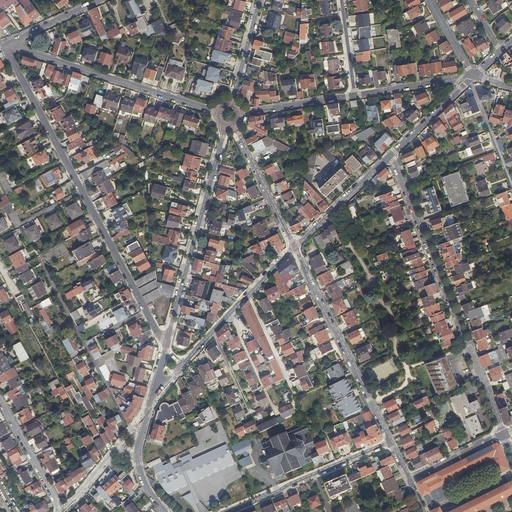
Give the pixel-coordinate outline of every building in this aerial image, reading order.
[(0,0),(0,6),(1,7),(4,11),(8,7),(12,12),(17,8),(24,23),(33,19),(25,9),(20,3),(17,0),(0,0)] [(25,9),(32,4),(28,0),(23,0),(20,3),(25,9)] [(53,0),(54,0),(60,8),(69,1),(68,0),(53,0)] [(136,22),(140,31),(142,36),(157,35),(169,34),(167,29),(165,30),(160,20),(148,26),(135,0),(132,0),(127,3),(126,3),(136,22)] [(229,0),(228,7),(243,11),(246,1),(244,1),(240,0),(229,0)] [(332,16),(330,0),(325,0),(320,1),(322,8),(323,7),(324,17),(332,16)] [(366,0),(353,0),(356,12),(368,10),(366,0)] [(418,0),(407,0),(404,2),(408,10),(420,3),(418,0)] [(435,0),(437,3),(438,3),(440,6),(441,5),(445,11),(458,4),(456,0),(455,0),(452,2),(451,0),(435,0)] [(491,0),(487,3),(489,7),(490,6),(491,8),(490,8),(493,14),(502,8),(500,5),(503,3),(501,0),(491,0)] [(273,9),(284,12),(285,10),(281,9),(283,5),(276,2),(273,9)] [(305,3),(302,3),(302,9),(301,17),(301,18),(301,21),(301,24),(305,23),(305,21),(308,20),(308,15),(312,15),(311,9),(306,9),(306,8),(306,7),(306,6),(305,3)] [(32,4),(25,9),(33,19),(35,17),(36,17),(40,14),(32,4)] [(301,17),(302,9),(289,6),(286,5),(285,7),(289,8),(288,10),(293,12),(294,10),(298,12),(297,16),(301,17)] [(423,13),(418,5),(408,11),(412,19),(423,13)] [(467,13),(463,6),(450,13),(454,21),(467,13)] [(0,9),(0,26),(2,29),(12,21),(4,11),(1,7),(0,7),(0,8),(1,9),(0,9)] [(122,37),(118,30),(110,13),(107,15),(113,28),(113,29),(104,33),(97,19),(99,18),(101,17),(96,7),(88,11),(97,28),(101,37),(102,39),(122,37)] [(225,13),(229,15),(232,15),(230,25),(239,28),(243,13),(226,8),(225,13)] [(268,26),(279,29),(282,17),(271,14),(270,18),(270,19),(268,26)] [(360,38),(372,37),(372,14),(358,14),(359,32),(354,32),(354,35),(360,34),(360,38)] [(113,29),(113,28),(105,32),(99,18),(97,19),(104,33),(113,29)] [(470,34),(475,31),(472,27),(474,26),(470,18),(457,26),(461,33),(463,32),(466,36),(470,34)] [(85,24),(80,26),(83,33),(92,28),(88,19),(84,21),(85,24)] [(430,29),(424,19),(414,25),(420,35),(430,29)] [(496,25),(503,33),(509,28),(511,26),(504,19),(496,25)] [(132,35),(140,31),(136,22),(132,24),(131,23),(130,22),(127,24),(127,25),(132,35)] [(167,29),(169,34),(175,34),(182,33),(178,23),(166,28),(167,29)] [(320,25),(322,38),(332,37),(331,29),(332,28),(331,23),(320,25)] [(223,25),(222,28),(222,29),(223,29),(221,37),(230,40),(231,34),(232,31),(233,32),(234,32),(235,28),(223,25)] [(122,37),(127,37),(123,28),(118,30),(122,37)] [(384,34),(386,43),(395,42),(395,43),(396,42),(397,48),(401,47),(400,41),(400,37),(399,34),(399,30),(392,31),(392,33),(384,34)] [(440,38),(436,30),(425,36),(430,44),(440,38)] [(46,31),(33,37),(34,41),(41,37),(41,38),(47,35),(46,31)] [(49,52),(58,54),(60,48),(62,42),(61,41),(56,31),(53,32),(56,39),(55,40),(56,42),(55,46),(53,45),(53,47),(50,47),(49,52)] [(80,41),(82,40),(79,35),(77,31),(68,35),(73,44),(75,43),(78,42),(78,41),(80,41)] [(182,33),(175,34),(173,42),(175,43),(179,44),(180,40),(184,37),(182,33)] [(299,46),(300,43),(300,35),(295,33),(295,37),(285,34),(283,40),(289,42),(290,40),(293,41),(294,41),(291,51),(299,53),(299,46)] [(219,37),(216,49),(229,52),(230,48),(229,48),(231,40),(230,40),(221,37),(219,37)] [(474,42),(480,52),(485,49),(484,48),(488,46),(483,37),(474,42)] [(464,38),(459,41),(461,45),(463,43),(471,57),(475,54),(474,53),(478,51),(473,43),(472,44),(469,38),(465,40),(464,38)] [(371,39),(353,40),(353,51),(371,50),(371,39)] [(265,44),(265,42),(256,40),(253,48),(256,49),(259,50),(261,45),(263,46),(264,44),(265,44)] [(335,52),(333,40),(324,42),(325,54),(335,52)] [(440,45),(440,49),(442,48),(445,53),(452,49),(447,40),(440,45)] [(415,49),(419,50),(420,46),(417,44),(415,42),(409,45),(415,49)] [(99,51),(86,47),(83,57),(95,61),(99,51)] [(125,48),(119,47),(117,55),(114,63),(120,65),(122,60),(128,62),(129,59),(130,56),(133,56),(134,51),(128,50),(125,48)] [(216,49),(214,48),(211,60),(225,64),(226,60),(228,60),(229,57),(231,58),(232,53),(229,52),(216,49)] [(270,61),(272,53),(267,52),(261,50),(259,50),(256,49),(252,64),(261,66),(262,59),(270,61)] [(299,53),(291,51),(289,58),(293,59),(294,57),(299,53)] [(370,54),(369,51),(356,53),(357,61),(371,59),(370,54)] [(109,65),(113,66),(114,63),(117,55),(113,53),(112,55),(102,52),(99,62),(109,65)] [(511,59),(506,53),(503,56),(505,58),(501,62),(505,66),(506,65),(507,65),(510,63),(509,62),(510,61),(511,63),(511,59)] [(147,68),(144,76),(160,81),(161,77),(168,57),(158,54),(157,59),(156,59),(154,64),(159,66),(158,68),(157,71),(150,69),(147,68)] [(338,59),(338,55),(325,57),(326,60),(325,61),(326,68),(327,69),(330,68),(331,74),(340,72),(340,69),(338,59)] [(42,68),(44,63),(24,57),(22,62),(34,66),(34,65),(37,66),(36,67),(42,68)] [(171,57),(165,77),(183,83),(186,73),(185,73),(186,69),(182,68),(184,63),(174,59),(174,57),(171,57)] [(147,68),(149,62),(136,58),(132,73),(142,76),(144,67),(147,68)] [(430,64),(432,73),(442,72),(441,62),(440,62),(439,59),(431,60),(432,63),(430,64)] [(456,61),(443,63),(444,71),(447,71),(447,72),(457,70),(456,61)] [(417,80),(421,80),(419,72),(418,72),(416,63),(408,64),(408,65),(410,74),(416,73),(417,80)] [(421,75),(431,74),(429,64),(426,64),(426,63),(422,64),(423,65),(419,65),(421,75)] [(52,77),(55,66),(49,64),(45,75),(52,77)] [(202,71),(201,75),(206,76),(205,79),(214,82),(220,84),(222,73),(220,73),(221,69),(208,65),(207,70),(205,70),(202,71)] [(400,75),(410,74),(408,65),(398,66),(398,65),(394,65),(396,74),(399,73),(400,75)] [(60,83),(62,75),(59,74),(59,72),(55,70),(52,81),(56,82),(60,83)] [(278,84),(277,77),(276,74),(271,72),(263,70),(265,80),(267,81),(266,84),(269,85),(278,84)] [(375,82),(373,71),(372,70),(369,70),(370,74),(365,75),(366,78),(360,79),(361,84),(371,82),(375,82)] [(375,87),(380,86),(379,84),(382,83),(381,79),(386,78),(385,71),(378,72),(377,70),(373,71),(375,82),(375,87)] [(76,90),(81,75),(73,72),(68,87),(76,90)] [(66,76),(62,75),(60,83),(63,84),(63,85),(67,86),(71,75),(67,74),(66,76)] [(341,87),(340,83),(340,81),(341,81),(342,81),(341,75),(329,77),(331,89),(341,87)] [(32,84),(36,91),(38,89),(44,87),(39,78),(36,80),(36,81),(34,82),(32,84)] [(211,94),(214,82),(205,79),(198,78),(194,93),(200,95),(201,92),(211,94)] [(298,92),(296,79),(283,81),(284,91),(288,90),(288,88),(290,88),(290,90),(291,96),(298,94),(298,92)] [(315,86),(316,86),(315,79),(310,79),(301,81),(303,88),(313,86),(313,87),(315,87),(315,86)] [(245,80),(242,88),(254,91),(255,88),(252,87),(253,82),(245,80)] [(51,87),(49,84),(44,87),(38,89),(43,98),(47,96),(45,91),(48,90),(48,89),(51,87)] [(20,101),(11,85),(7,88),(2,90),(4,93),(5,92),(10,102),(5,105),(7,108),(15,104),(20,101)] [(479,88),(476,89),(483,106),(488,104),(485,99),(493,98),(492,97),(493,97),(493,94),(492,94),(491,91),(491,89),(480,91),(479,88)] [(253,107),(259,106),(259,99),(262,98),(271,98),(270,90),(267,91),(262,91),(256,92),(257,99),(254,98),(254,99),(251,99),(251,103),(254,104),(253,107)] [(272,101),(280,100),(280,95),(277,95),(276,91),(272,91),(272,90),(270,90),(271,98),(272,101)] [(111,94),(106,93),(101,107),(109,109),(110,106),(117,108),(121,98),(111,94)] [(400,93),(395,94),(395,99),(398,114),(401,112),(406,110),(406,106),(402,107),(402,104),(401,104),(401,103),(402,103),(400,93)] [(417,94),(413,95),(414,97),(415,106),(420,111),(423,108),(421,105),(429,101),(426,93),(418,96),(417,94)] [(51,104),(61,98),(60,96),(49,101),(51,104)] [(134,110),(139,111),(142,113),(146,101),(138,98),(134,110)] [(120,109),(132,113),(135,104),(131,103),(132,101),(124,99),(120,109)] [(398,114),(395,99),(381,102),(383,110),(384,109),(390,108),(392,108),(392,106),(393,106),(394,112),(388,115),(389,118),(396,115),(398,114)] [(358,100),(351,101),(352,109),(359,108),(358,100)] [(97,106),(87,103),(85,111),(90,112),(90,113),(92,114),(92,113),(95,113),(97,106)] [(333,104),(329,105),(330,113),(334,113),(334,114),(337,113),(337,112),(340,112),(339,103),(334,104),(334,105),(333,105),(333,104)] [(22,117),(15,104),(7,108),(0,112),(2,115),(0,116),(3,121),(6,119),(9,124),(22,117)] [(452,104),(444,111),(455,130),(457,129),(459,129),(463,126),(459,120),(457,122),(453,115),(457,113),(455,108),(453,105),(452,104)] [(505,115),(506,110),(505,109),(505,107),(497,104),(497,105),(496,105),(494,111),(495,111),(495,113),(494,112),(493,114),(494,115),(495,113),(503,116),(503,115),(505,115)] [(51,110),(57,122),(61,120),(67,117),(60,105),(51,110)] [(148,106),(143,119),(148,121),(154,123),(155,123),(158,116),(160,110),(148,106)] [(161,106),(160,110),(158,116),(170,120),(173,110),(161,106)] [(380,123),(377,106),(368,107),(370,119),(374,119),(375,125),(380,123)] [(464,126),(466,125),(470,123),(470,122),(479,118),(477,112),(472,114),(471,112),(465,114),(462,108),(458,110),(464,126)] [(302,109),(298,110),(299,116),(294,117),(294,118),(288,119),(289,123),(290,125),(292,125),(296,125),(296,127),(305,125),(304,123),(302,111),(302,109)] [(405,116),(411,122),(420,113),(417,109),(415,111),(414,110),(411,113),(410,111),(405,116)] [(170,120),(169,122),(180,126),(183,114),(173,110),(170,120)] [(511,111),(506,110),(505,115),(504,119),(501,118),(501,120),(500,121),(503,122),(509,123),(508,124),(511,125),(511,111)] [(489,121),(499,124),(500,121),(501,120),(498,119),(499,117),(495,116),(494,118),(493,117),(493,116),(492,114),(491,113),(490,116),(489,121)] [(442,114),(437,118),(440,121),(432,127),(437,133),(440,131),(443,135),(446,132),(444,130),(448,127),(442,114)] [(61,120),(67,132),(75,127),(76,126),(70,115),(67,117),(61,120)] [(201,119),(186,115),(183,123),(198,128),(201,119)] [(266,120),(265,115),(250,118),(248,126),(258,131),(268,136),(267,128),(258,124),(264,123),(264,120),(266,120)] [(389,118),(384,121),(388,125),(391,128),(395,124),(398,127),(403,122),(396,115),(389,118)] [(285,126),(284,118),(279,119),(278,118),(271,119),(273,128),(274,128),(275,131),(280,130),(280,127),(285,126)] [(325,132),(323,119),(312,121),(313,127),(310,128),(311,133),(318,132),(319,133),(325,132)] [(35,131),(30,121),(18,128),(23,138),(35,131)] [(355,123),(343,125),(344,131),(344,133),(353,132),(352,131),(355,131),(355,123)] [(341,131),(339,124),(327,126),(328,133),(341,131)] [(67,132),(66,132),(71,142),(81,137),(79,134),(75,127),(67,132)] [(371,127),(362,131),(355,135),(358,137),(363,141),(375,131),(371,127)] [(362,131),(362,128),(350,134),(350,135),(351,137),(355,135),(362,131)] [(249,138),(246,140),(249,146),(253,144),(268,136),(258,131),(256,135),(255,135),(249,138)] [(454,145),(455,145),(468,140),(470,139),(469,137),(468,134),(459,138),(456,132),(454,133),(453,131),(451,132),(454,139),(452,140),(454,145)] [(387,132),(381,138),(389,145),(394,140),(390,137),(391,136),(389,134),(387,132)] [(268,136),(253,144),(254,148),(257,147),(259,151),(266,148),(269,147),(269,146),(273,144),(276,147),(285,151),(287,150),(289,148),(290,148),(289,147),(286,145),(268,136)] [(423,142),(422,143),(428,152),(438,146),(432,136),(426,140),(425,140),(423,141),(423,142)] [(468,140),(471,147),(480,144),(477,136),(471,138),(470,139),(468,140)] [(29,156),(39,151),(36,144),(37,143),(34,137),(33,137),(22,143),(29,156)] [(70,143),(68,145),(70,150),(84,143),(81,138),(70,143)] [(389,145),(381,138),(376,143),(376,144),(375,145),(382,151),(383,150),(384,150),(389,145)] [(209,144),(196,141),(193,153),(205,156),(209,144)] [(78,175),(81,180),(92,174),(103,168),(133,152),(122,144),(113,149),(116,153),(122,148),(127,153),(123,154),(112,160),(113,161),(108,163),(108,162),(109,162),(107,160),(78,175)] [(471,147),(466,149),(469,156),(485,150),(483,146),(481,147),(480,144),(471,147)] [(86,163),(96,158),(91,148),(94,147),(93,145),(88,148),(82,151),(74,156),(76,160),(78,158),(79,161),(83,158),(86,163)] [(368,146),(359,154),(367,163),(377,155),(371,148),(368,146)] [(420,159),(426,156),(422,147),(416,149),(413,151),(415,156),(418,155),(420,159)] [(47,164),(51,162),(49,158),(49,156),(48,155),(47,154),(45,149),(32,156),(37,165),(45,161),(47,164)] [(324,151),(321,152),(332,164),(337,159),(330,151),(327,149),(324,151)] [(416,157),(415,156),(413,151),(404,155),(407,161),(414,158),(416,157)] [(185,162),(184,166),(198,170),(201,158),(184,153),(182,162),(185,162)] [(317,154),(310,158),(309,165),(306,180),(310,185),(312,182),(317,154)] [(493,154),(487,156),(488,161),(489,162),(495,159),(493,154)] [(344,166),(351,174),(354,170),(355,172),(362,165),(353,155),(346,162),(347,163),(344,166)] [(483,157),(474,161),(476,167),(485,163),(485,162),(483,157)] [(112,164),(114,171),(120,169),(119,162),(112,164)] [(270,173),(275,182),(284,177),(276,162),(265,167),(269,174),(270,173)] [(485,163),(476,167),(479,175),(488,172),(485,166),(486,166),(485,163)] [(61,171),(58,166),(41,175),(47,185),(60,178),(62,177),(60,172),(61,171)] [(184,166),(183,166),(182,168),(189,170),(187,178),(196,180),(198,174),(197,174),(198,170),(184,166)] [(417,168),(417,166),(408,169),(412,178),(420,175),(417,168)] [(390,167),(387,170),(385,168),(378,175),(378,174),(373,179),(375,181),(377,179),(380,182),(383,181),(385,178),(386,179),(387,178),(387,177),(390,174),(392,172),(390,167)] [(9,173),(7,168),(0,171),(0,181),(6,194),(12,190),(6,178),(7,177),(6,175),(9,173)] [(92,174),(98,186),(109,180),(109,179),(103,168),(92,174)] [(221,168),(219,174),(222,175),(219,184),(226,186),(227,184),(229,184),(231,178),(235,179),(235,172),(234,172),(232,171),(221,168)] [(349,175),(342,168),(320,189),(327,196),(349,175)] [(238,171),(242,179),(249,175),(246,169),(242,171),(241,169),(238,171)] [(446,184),(444,185),(449,199),(451,198),(454,206),(469,201),(466,193),(461,178),(459,173),(444,178),(446,184)] [(242,179),(236,182),(238,188),(237,189),(239,195),(245,191),(242,186),(244,185),(242,179)] [(104,197),(112,192),(115,191),(109,180),(98,186),(104,197)] [(276,185),(280,193),(290,189),(285,180),(276,185)] [(330,206),(310,185),(306,180),(306,181),(302,200),(302,203),(304,206),(314,216),(316,219),(321,214),(316,209),(315,210),(306,201),(309,199),(305,194),(306,193),(305,191),(307,190),(311,195),(313,197),(319,204),(319,205),(319,206),(324,212),(330,206)] [(485,180),(477,182),(479,186),(477,186),(479,192),(481,191),(482,196),(490,193),(485,180)] [(195,189),(197,182),(191,181),(191,182),(186,181),(184,190),(189,191),(190,187),(195,189)] [(151,196),(164,199),(165,195),(169,196),(170,191),(166,190),(167,187),(154,184),(151,196)] [(372,193),(380,190),(377,184),(374,185),(374,186),(369,187),(372,193)] [(259,195),(255,186),(247,190),(252,199),(259,195)] [(433,187),(424,190),(428,202),(429,206),(430,206),(432,213),(441,210),(433,187)] [(52,192),(54,195),(56,194),(56,195),(55,196),(57,200),(64,196),(60,188),(52,192)] [(236,192),(228,190),(228,191),(219,188),(217,197),(226,200),(227,196),(237,199),(236,192)] [(282,196),(287,204),(295,200),(291,191),(282,196)] [(102,197),(108,208),(118,204),(112,192),(104,197),(102,197)] [(394,197),(391,192),(379,196),(382,202),(394,197)] [(506,192),(496,195),(501,208),(502,207),(510,204),(506,192)] [(0,208),(3,206),(8,204),(9,203),(11,202),(7,195),(2,197),(4,200),(0,202),(0,208)] [(394,197),(382,202),(380,202),(382,206),(383,206),(396,201),(394,197)] [(354,200),(349,202),(346,204),(348,208),(353,206),(357,205),(354,200)] [(398,200),(397,201),(396,201),(383,206),(384,211),(387,210),(390,209),(400,205),(398,200)] [(82,213),(76,203),(67,208),(73,218),(82,213)] [(502,207),(507,220),(508,220),(511,218),(511,203),(511,204),(510,204),(502,207)] [(3,206),(8,215),(12,212),(8,204),(3,206)] [(185,217),(188,206),(179,204),(178,207),(176,206),(173,213),(185,217)] [(118,223),(122,220),(129,218),(122,205),(112,211),(114,215),(116,218),(115,218),(118,223)] [(252,210),(250,205),(243,208),(244,210),(239,212),(242,221),(246,219),(245,214),(252,210)] [(402,210),(400,205),(390,209),(393,215),(388,217),(392,227),(406,221),(404,216),(402,210)] [(309,221),(314,216),(304,206),(300,210),(300,211),(309,221)] [(302,222),(304,225),(309,221),(300,211),(299,212),(301,215),(298,218),(302,222)] [(61,224),(56,214),(46,219),(52,230),(61,224)] [(236,224),(240,225),(239,221),(239,216),(231,214),(228,224),(236,226),(236,224)] [(167,226),(181,230),(182,224),(180,223),(181,218),(170,215),(167,226)] [(443,226),(444,228),(454,224),(453,221),(452,217),(447,218),(446,216),(431,221),(434,229),(443,226)] [(0,231),(8,226),(3,217),(0,218),(0,231)] [(302,228),(302,227),(300,223),(302,222),(298,218),(292,221),(294,226),(291,227),(294,232),(302,228)] [(112,238),(114,241),(129,233),(125,225),(126,224),(125,221),(123,222),(122,220),(118,223),(115,224),(119,233),(116,235),(116,236),(112,238)] [(263,220),(253,225),(260,239),(269,234),(266,228),(268,228),(263,220)] [(94,225),(93,222),(81,228),(77,221),(70,225),(71,228),(68,230),(72,237),(77,234),(89,228),(94,225)] [(240,227),(240,232),(249,227),(247,223),(240,227)] [(454,224),(444,228),(448,242),(452,240),(458,238),(462,236),(458,223),(456,224),(454,224)] [(213,224),(212,224),(210,233),(220,235),(222,227),(222,226),(213,224)] [(337,233),(333,224),(329,226),(330,228),(333,235),(337,233)] [(41,235),(35,225),(26,230),(32,240),(34,242),(39,239),(38,237),(41,235)] [(89,228),(77,234),(81,242),(92,236),(90,233),(91,232),(89,228)] [(330,228),(325,230),(326,232),(329,239),(334,237),(333,235),(330,228)] [(411,234),(409,229),(401,232),(402,234),(400,235),(401,238),(411,234)] [(178,248),(185,250),(186,247),(177,244),(179,237),(180,238),(181,233),(171,230),(168,237),(170,237),(169,239),(152,234),(153,241),(167,245),(178,248)] [(326,232),(321,234),(321,235),(325,243),(330,241),(329,239),(326,232)] [(278,253),(278,256),(283,251),(284,250),(283,244),(278,234),(266,240),(267,242),(272,239),(273,240),(270,241),(273,246),(274,246),(275,247),(274,248),(276,251),(277,251),(278,253)] [(411,234),(401,238),(402,243),(413,239),(411,234)] [(325,243),(321,235),(314,238),(319,250),(327,246),(325,243)] [(20,247),(14,236),(5,241),(11,252),(20,247)] [(208,245),(207,248),(222,252),(225,242),(215,239),(212,238),(210,245),(208,245)] [(402,243),(400,244),(402,249),(415,244),(413,239),(402,243)] [(448,242),(438,245),(439,247),(440,246),(441,249),(454,245),(452,240),(448,242)] [(136,262),(146,257),(137,241),(127,246),(130,252),(134,259),(133,259),(135,262),(136,262)] [(95,253),(89,242),(75,249),(79,257),(80,260),(95,253)] [(258,244),(249,248),(252,252),(254,251),(255,252),(257,251),(258,253),(262,251),(258,244)] [(416,248),(415,244),(402,249),(403,253),(416,248)] [(454,245),(441,249),(445,258),(456,254),(459,253),(457,249),(455,244),(454,245)] [(163,264),(169,265),(170,262),(174,263),(176,258),(177,258),(178,254),(177,253),(178,248),(167,245),(162,263),(163,264)] [(417,248),(416,248),(403,253),(400,254),(402,258),(418,253),(417,248)] [(100,250),(95,253),(80,260),(79,261),(81,264),(91,258),(92,260),(91,261),(93,264),(92,265),(94,269),(107,262),(100,250)] [(215,263),(220,265),(222,259),(216,257),(218,252),(208,250),(207,255),(205,254),(203,258),(206,259),(214,261),(215,262),(215,263)] [(19,251),(10,256),(14,263),(13,264),(15,269),(26,263),(19,251)] [(244,267),(251,274),(255,270),(249,264),(248,263),(257,259),(254,254),(253,255),(251,255),(248,251),(244,253),(246,258),(243,259),(244,267)] [(388,252),(378,255),(379,261),(388,258),(387,254),(389,253),(388,252)] [(420,257),(418,253),(402,258),(404,263),(410,261),(420,257)] [(456,254),(445,258),(446,263),(457,259),(456,254)] [(146,257),(136,262),(141,271),(151,266),(146,257)] [(320,257),(311,261),(317,273),(318,273),(319,276),(330,270),(329,268),(327,269),(320,257)] [(415,269),(424,266),(420,257),(410,261),(411,262),(412,261),(415,269)] [(196,258),(192,272),(198,273),(198,271),(201,272),(204,262),(204,261),(196,258)] [(297,283),(304,279),(301,274),(299,275),(297,272),(299,270),(293,259),(290,258),(277,272),(283,283),(294,277),(297,283)] [(459,264),(457,259),(446,263),(447,263),(448,267),(454,265),(459,264)] [(352,266),(350,260),(337,266),(340,272),(352,266)] [(214,281),(216,282),(218,273),(220,265),(215,263),(213,263),(206,261),(206,263),(207,263),(206,265),(214,267),(211,276),(214,277),(213,279),(215,280),(214,281)] [(466,261),(459,264),(454,265),(456,270),(467,266),(466,261)] [(14,270),(15,273),(16,274),(28,267),(26,263),(14,270)] [(123,279),(115,263),(104,269),(108,276),(110,274),(114,283),(120,280),(121,281),(123,279)] [(220,265),(218,273),(223,274),(224,274),(226,265),(220,265)] [(162,295),(172,298),(176,287),(157,281),(156,272),(155,266),(152,268),(152,271),(135,280),(149,307),(153,305),(151,301),(162,295)] [(414,274),(425,270),(424,266),(415,269),(414,269),(414,272),(414,274)] [(468,266),(467,266),(456,270),(457,275),(463,273),(467,271),(466,267),(468,266)] [(30,269),(21,275),(25,282),(35,277),(30,269)] [(319,276),(317,276),(322,286),(333,280),(331,277),(332,276),(330,273),(333,271),(332,269),(330,270),(319,276)] [(414,280),(426,275),(427,275),(426,272),(428,271),(428,270),(425,270),(414,274),(411,275),(413,280),(414,280)] [(277,272),(272,276),(281,295),(283,295),(287,293),(283,283),(277,272)] [(216,282),(237,288),(238,284),(232,282),(232,283),(228,282),(229,281),(223,279),(224,274),(223,274),(218,273),(216,282)] [(457,275),(453,276),(457,286),(466,282),(463,273),(457,275)] [(236,278),(252,284),(255,281),(243,275),(242,276),(238,274),(236,278)] [(414,280),(417,289),(425,286),(430,284),(426,275),(414,280)] [(80,282),(84,289),(85,291),(91,288),(90,287),(96,284),(93,279),(86,282),(85,279),(80,282)] [(192,293),(202,296),(205,282),(196,280),(192,293)] [(466,282),(457,286),(459,290),(472,286),(470,281),(466,282)] [(39,297),(47,293),(40,282),(33,286),(39,297)] [(80,282),(77,284),(77,285),(74,287),(75,289),(73,290),(76,294),(84,289),(80,282)] [(230,296),(238,299),(246,290),(242,289),(237,288),(216,282),(215,287),(225,289),(230,296)] [(328,291),(333,300),(340,296),(343,295),(336,282),(326,287),(328,291)] [(429,295),(432,294),(439,292),(436,282),(430,284),(425,286),(429,295)] [(0,302),(0,303),(9,298),(2,285),(0,286),(0,302)] [(301,300),(308,296),(307,295),(308,294),(308,293),(306,294),(302,285),(287,293),(289,297),(296,294),(297,296),(296,297),(297,298),(300,297),(301,300)] [(34,299),(39,297),(33,286),(29,289),(34,299)] [(362,295),(365,294),(361,286),(357,288),(358,291),(359,290),(362,295)] [(459,290),(459,292),(460,295),(464,294),(473,291),(472,286),(459,290)] [(123,302),(133,297),(128,289),(125,290),(124,287),(119,290),(120,292),(116,294),(116,295),(118,299),(121,298),(123,302)] [(271,301),(280,297),(276,287),(266,292),(271,301)] [(220,304),(221,304),(222,300),(226,301),(227,297),(223,296),(224,291),(214,289),(211,301),(220,304)] [(425,307),(436,304),(432,294),(429,295),(422,298),(425,307)] [(460,295),(458,296),(460,302),(466,300),(464,294),(460,295)] [(41,302),(37,304),(47,323),(49,323),(51,322),(48,317),(49,317),(42,305),(51,301),(49,297),(41,302)] [(273,310),(267,297),(259,300),(265,314),(273,310)] [(305,312),(305,311),(311,308),(310,306),(311,305),(312,305),(308,297),(300,302),(305,312)] [(341,298),(332,303),(338,314),(347,310),(343,301),(341,298)] [(208,311),(217,314),(220,304),(211,301),(203,299),(201,306),(196,305),(195,309),(200,310),(200,309),(203,310),(208,311)] [(343,301),(347,310),(351,308),(347,299),(343,301)] [(25,300),(22,302),(29,315),(33,313),(25,300)] [(242,309),(251,327),(259,324),(249,302),(242,309)] [(463,305),(465,312),(468,311),(478,308),(477,306),(474,307),(472,302),(463,305)] [(114,307),(111,308),(119,323),(129,317),(121,303),(114,307)] [(429,316),(430,315),(440,312),(440,311),(439,308),(440,307),(438,303),(436,304),(425,307),(429,316)] [(488,304),(487,305),(478,308),(468,311),(469,313),(468,314),(469,315),(468,315),(469,317),(470,316),(489,309),(488,304)] [(84,311),(89,320),(102,313),(101,310),(97,311),(94,305),(84,311)] [(186,312),(185,314),(190,315),(191,311),(199,313),(200,310),(195,309),(183,306),(182,310),(186,312)] [(307,324),(314,321),(319,319),(313,307),(312,308),(311,308),(305,311),(307,315),(306,315),(307,318),(305,319),(307,324)] [(470,316),(469,317),(470,321),(471,321),(484,316),(490,314),(489,313),(489,311),(490,310),(489,309),(470,316)] [(7,328),(15,323),(7,310),(0,314),(5,323),(7,328)] [(81,317),(77,310),(71,313),(75,320),(81,317)] [(352,310),(342,315),(348,328),(358,323),(352,310)] [(207,320),(215,322),(216,319),(217,319),(218,317),(217,317),(217,314),(208,311),(207,316),(208,316),(207,320)] [(433,324),(434,323),(445,320),(443,315),(441,316),(440,312),(430,315),(433,324)] [(187,325),(195,327),(199,328),(201,318),(198,317),(190,315),(189,319),(186,318),(185,321),(188,322),(187,325)] [(484,316),(471,321),(475,330),(482,328),(483,328),(481,322),(485,321),(484,316)] [(136,323),(134,320),(127,324),(129,327),(134,338),(140,335),(143,333),(142,330),(143,329),(140,324),(139,325),(137,322),(136,323)] [(282,332),(283,331),(281,327),(278,329),(277,326),(280,324),(278,320),(270,323),(272,328),(271,328),(275,335),(282,332)] [(433,329),(435,334),(441,332),(449,329),(445,320),(434,323),(436,328),(433,329)] [(321,332),(328,328),(325,323),(318,327),(314,321),(307,324),(306,325),(305,325),(308,331),(305,333),(307,338),(312,336),(321,332)] [(12,333),(18,330),(14,324),(8,327),(12,333)] [(259,324),(251,327),(255,335),(258,339),(265,336),(259,324)] [(227,325),(216,336),(220,343),(226,340),(234,354),(239,352),(238,349),(241,348),(240,345),(241,344),(238,336),(235,338),(234,335),(232,336),(227,325)] [(361,328),(348,335),(352,344),(366,337),(361,328)] [(441,332),(444,341),(450,339),(454,338),(451,328),(449,329),(441,332)] [(475,330),(473,331),(475,335),(474,336),(474,337),(475,341),(477,341),(485,338),(486,337),(484,335),(487,334),(486,333),(488,332),(487,329),(483,330),(482,328),(475,330)] [(511,328),(500,333),(502,340),(511,336),(511,328)] [(152,333),(150,329),(143,333),(140,335),(141,337),(139,339),(143,346),(150,343),(146,336),(152,333)] [(276,349),(289,343),(287,338),(290,336),(287,330),(283,331),(282,332),(283,333),(276,336),(279,343),(274,346),(276,349)] [(322,333),(321,332),(312,336),(317,346),(326,342),(325,340),(329,338),(325,331),(322,333)] [(188,332),(184,332),(184,333),(181,332),(180,336),(178,344),(189,347),(191,339),(192,335),(187,334),(188,332)] [(110,346),(112,350),(113,349),(119,346),(120,345),(118,342),(119,342),(115,334),(105,340),(109,347),(110,346)] [(62,340),(73,359),(80,355),(77,351),(69,336),(62,340)] [(265,336),(258,339),(264,351),(261,353),(265,363),(270,361),(275,359),(265,336)] [(92,338),(86,342),(90,350),(92,354),(99,350),(96,344),(95,344),(92,338)] [(485,338),(477,341),(480,350),(488,348),(485,338)] [(440,343),(444,352),(454,349),(450,339),(444,341),(440,343)] [(255,340),(247,344),(249,347),(246,348),(248,353),(257,349),(259,348),(255,340)] [(25,348),(21,341),(12,346),(22,362),(30,358),(25,348)] [(333,350),(329,341),(308,352),(310,356),(320,350),(323,355),(333,350)] [(152,345),(150,343),(143,346),(142,347),(138,347),(135,343),(133,344),(132,348),(123,346),(120,347),(119,346),(113,349),(116,350),(151,359),(154,346),(152,345)] [(434,345),(437,354),(444,352),(440,343),(434,345)] [(281,360),(286,358),(285,357),(294,353),(290,344),(281,348),(285,355),(279,357),(281,360)] [(221,355),(217,346),(208,352),(214,361),(217,359),(216,358),(221,355)] [(365,346),(356,350),(361,362),(370,357),(365,346)] [(494,351),(479,357),(484,371),(489,370),(500,365),(499,363),(508,359),(504,349),(503,347),(494,351)] [(95,359),(100,368),(106,380),(111,381),(111,383),(122,386),(123,383),(125,383),(125,380),(124,380),(125,377),(114,373),(113,375),(109,374),(109,373),(110,373),(105,364),(105,361),(112,357),(113,357),(114,357),(116,350),(113,349),(112,350),(106,353),(99,357),(95,359)] [(2,351),(0,352),(0,374),(12,368),(2,351)] [(245,351),(234,356),(238,363),(243,361),(243,360),(246,358),(246,359),(248,358),(245,351)] [(301,353),(300,351),(290,356),(295,365),(300,363),(296,355),(301,353)] [(447,353),(424,363),(437,392),(460,382),(447,353)] [(137,366),(139,367),(142,357),(131,354),(128,364),(137,366)] [(80,355),(73,359),(76,365),(83,377),(90,374),(88,370),(88,369),(80,355)] [(260,364),(256,355),(251,358),(255,366),(260,364)] [(499,363),(500,365),(502,369),(508,366),(506,360),(499,363)] [(239,367),(241,370),(248,367),(251,365),(250,362),(239,367)] [(215,372),(210,363),(199,368),(207,385),(210,383),(211,386),(216,384),(215,381),(218,380),(215,372)] [(278,364),(273,366),(279,381),(285,379),(278,364)] [(299,380),(307,376),(302,364),(295,368),(297,374),(296,374),(299,380)] [(333,381),(344,375),(342,371),(341,372),(339,368),(340,368),(338,364),(332,367),(327,369),(333,381)] [(250,388),(252,392),(262,388),(261,386),(260,387),(259,388),(258,388),(255,383),(259,382),(253,369),(251,365),(248,367),(250,373),(246,375),(252,388),(250,388)] [(500,365),(489,370),(494,381),(505,376),(502,369),(500,365)] [(143,382),(146,369),(139,367),(137,366),(134,375),(136,376),(135,379),(143,382)] [(0,374),(0,378),(1,380),(2,379),(3,382),(8,379),(18,374),(18,373),(14,367),(12,368),(0,374)] [(218,380),(221,385),(228,382),(224,374),(222,375),(219,370),(215,372),(218,380)] [(23,384),(18,374),(8,379),(14,389),(16,387),(21,385),(23,384)] [(90,374),(83,377),(87,385),(90,389),(97,385),(93,377),(92,378),(90,374)] [(312,382),(309,375),(307,376),(299,380),(292,383),(294,387),(301,383),(304,391),(313,386),(312,383),(312,382)] [(189,385),(194,396),(206,391),(198,376),(194,378),(195,381),(189,385)] [(261,380),(265,388),(277,382),(275,379),(272,380),(270,376),(261,380)] [(346,379),(330,387),(345,418),(361,410),(346,379)] [(221,387),(223,390),(235,385),(234,381),(221,387)] [(145,397),(148,387),(130,382),(129,385),(125,388),(124,391),(135,394),(145,397)] [(25,392),(21,385),(16,387),(21,395),(24,393),(25,392)] [(87,385),(83,388),(87,395),(89,399),(93,396),(90,389),(87,385)] [(64,399),(68,396),(62,386),(58,388),(64,399)] [(16,387),(14,389),(8,392),(12,399),(13,399),(21,395),(16,387)] [(96,394),(93,396),(97,402),(107,397),(106,395),(110,393),(108,388),(96,394)] [(225,395),(231,407),(241,402),(237,394),(234,395),(233,391),(225,395)] [(466,391),(452,397),(458,412),(461,411),(471,435),(484,431),(483,429),(484,429),(483,427),(482,427),(475,410),(482,407),(479,399),(471,402),(466,391)] [(21,395),(13,399),(20,411),(27,407),(30,406),(26,399),(27,398),(24,393),(21,395)] [(178,402),(184,414),(195,408),(188,393),(183,396),(184,399),(178,402)] [(265,404),(269,402),(264,393),(256,397),(260,406),(262,406),(263,408),(266,406),(265,404)] [(503,405),(504,407),(507,405),(509,404),(508,402),(507,403),(503,393),(498,395),(502,405),(503,405)] [(119,395),(118,397),(119,397),(131,405),(140,411),(142,409),(145,397),(135,394),(133,398),(134,398),(132,402),(129,401),(119,395)] [(89,399),(87,395),(82,398),(89,411),(94,408),(89,399)] [(430,402),(427,395),(414,402),(417,408),(430,402)] [(116,398),(121,407),(124,406),(127,409),(131,405),(119,397),(116,398)] [(398,408),(394,399),(385,403),(389,412),(398,408)] [(181,420),(186,418),(184,414),(178,402),(170,407),(169,405),(168,404),(167,404),(165,403),(163,404),(162,404),(161,405),(161,406),(160,407),(160,408),(161,411),(158,412),(151,438),(162,441),(166,428),(163,427),(162,426),(163,422),(167,420),(168,422),(174,419),(173,417),(177,415),(177,417),(178,416),(181,420)] [(121,407),(122,408),(130,424),(140,411),(131,405),(127,409),(124,406),(121,407)] [(504,407),(499,408),(505,423),(509,425),(511,423),(511,416),(511,415),(509,416),(507,410),(509,409),(507,405),(504,407)] [(20,411),(18,412),(21,419),(22,418),(25,422),(33,417),(27,407),(20,411)] [(97,407),(94,409),(99,418),(103,424),(107,431),(111,439),(116,437),(113,432),(111,427),(108,429),(97,407)] [(233,409),(232,410),(238,422),(245,419),(243,416),(244,415),(240,407),(234,410),(233,409)] [(280,410),(281,412),(284,418),(290,415),(287,407),(280,410)] [(201,411),(203,415),(199,417),(197,418),(201,426),(215,419),(209,408),(206,410),(205,409),(201,411)] [(400,409),(388,415),(394,426),(406,420),(400,409)] [(64,418),(63,419),(67,426),(74,421),(67,410),(61,413),(64,418)] [(276,419),(279,424),(285,421),(284,418),(281,412),(280,413),(281,416),(276,419)] [(369,412),(356,417),(358,421),(360,427),(362,431),(364,430),(364,432),(376,425),(369,412)] [(107,421),(111,427),(113,432),(117,430),(114,425),(118,423),(114,417),(107,421)] [(94,425),(91,418),(86,420),(90,427),(94,435),(92,436),(93,438),(99,434),(98,432),(98,433),(94,425)] [(258,429),(260,433),(279,424),(276,419),(276,418),(257,427),(258,429)] [(435,424),(438,423),(437,419),(432,421),(418,428),(420,431),(426,428),(429,433),(434,431),(432,427),(435,425),(435,424)] [(33,436),(42,431),(40,426),(37,421),(27,426),(33,436)] [(248,433),(258,429),(257,427),(254,421),(244,426),(248,433)] [(3,423),(0,424),(0,435),(1,437),(8,433),(3,423)] [(399,428),(402,436),(412,431),(410,427),(409,428),(407,424),(404,425),(403,424),(401,425),(402,426),(399,428)] [(382,437),(376,425),(364,432),(365,434),(368,432),(369,435),(366,437),(370,446),(380,442),(382,437)] [(315,467),(323,464),(320,457),(319,455),(317,452),(317,453),(312,455),(309,448),(315,446),(312,439),(306,441),(303,434),(309,432),(306,426),(288,434),(287,434),(271,440),(271,442),(268,443),(267,442),(266,442),(265,442),(264,443),(264,445),(263,445),(265,450),(268,457),(271,465),(274,471),(277,477),(279,476),(282,475),(283,476),(286,475),(286,474),(302,467),(301,466),(310,463),(311,462),(312,461),(315,467)] [(111,439),(107,431),(106,432),(105,430),(104,431),(105,432),(101,435),(106,444),(112,441),(111,439)] [(84,433),(82,434),(80,435),(86,445),(93,441),(90,437),(88,439),(84,433)] [(338,436),(343,447),(351,443),(346,434),(343,435),(343,433),(338,436)] [(364,443),(366,448),(370,446),(366,437),(365,437),(363,433),(360,434),(361,437),(363,444),(364,443)] [(36,440),(35,437),(29,441),(31,444),(36,441),(40,448),(44,446),(44,447),(49,445),(43,436),(36,440)] [(69,438),(69,436),(65,438),(67,442),(68,442),(70,444),(68,446),(69,449),(74,447),(69,438)] [(335,450),(343,447),(338,436),(333,438),(334,440),(331,441),(335,450)] [(414,444),(410,436),(401,441),(405,449),(414,444)] [(106,446),(101,437),(94,440),(100,450),(106,447),(106,446)] [(354,440),(357,449),(361,447),(360,445),(363,444),(361,437),(354,440)] [(15,446),(11,438),(2,443),(7,451),(15,446)] [(248,439),(231,446),(236,456),(243,453),(245,458),(238,461),(242,469),(253,464),(250,456),(249,457),(247,451),(252,449),(248,439)] [(451,449),(457,446),(454,439),(448,442),(451,449)] [(319,455),(329,451),(325,441),(315,446),(317,452),(319,455)] [(417,483),(428,506),(430,505),(428,500),(430,499),(428,496),(427,497),(426,495),(431,492),(434,498),(434,499),(436,501),(438,501),(440,501),(442,501),(443,500),(444,499),(445,497),(446,496),(446,494),(445,492),(463,483),(459,475),(491,459),(498,474),(510,469),(501,445),(497,443),(417,483)] [(191,455),(181,460),(184,465),(191,462),(194,469),(187,473),(192,483),(235,463),(227,445),(194,461),(191,455)] [(51,446),(45,450),(47,453),(43,455),(44,458),(43,459),(45,463),(46,462),(54,458),(56,457),(52,450),(53,449),(51,446)] [(428,464),(443,456),(438,446),(423,454),(428,464)] [(100,454),(96,447),(93,449),(94,449),(90,451),(96,461),(99,459),(98,458),(99,458),(97,456),(100,454)] [(414,447),(406,451),(410,458),(413,457),(413,458),(419,456),(414,447)] [(13,463),(16,461),(15,459),(18,457),(21,456),(17,448),(8,453),(12,461),(13,463)] [(90,452),(80,457),(85,467),(95,462),(90,452)] [(424,465),(428,464),(423,454),(419,455),(422,462),(421,462),(419,457),(412,461),(416,469),(423,466),(422,464),(424,464),(424,465)] [(271,465),(268,457),(261,459),(265,467),(271,465)] [(395,463),(392,457),(385,460),(380,462),(383,468),(388,466),(395,463)] [(50,473),(52,475),(61,470),(59,466),(54,458),(46,462),(51,472),(50,473)] [(153,467),(162,463),(160,459),(147,465),(149,469),(153,467)] [(164,467),(162,463),(153,467),(153,469),(154,471),(155,474),(157,477),(159,482),(161,485),(164,489),(168,494),(188,484),(180,468),(175,470),(172,464),(164,467)] [(83,466),(76,470),(81,478),(87,474),(83,466)] [(349,477),(348,478),(350,483),(363,477),(357,466),(354,467),(357,474),(349,477)] [(377,471),(383,482),(389,479),(389,478),(393,477),(393,478),(394,478),(401,475),(399,471),(392,475),(388,466),(383,468),(379,470),(377,471)] [(15,467),(4,473),(6,477),(10,475),(16,472),(17,471),(15,467)] [(360,470),(363,477),(374,472),(372,467),(366,470),(365,468),(360,470)] [(22,468),(17,471),(16,472),(17,474),(18,475),(21,474),(27,484),(33,481),(29,475),(30,474),(28,470),(24,472),(22,468)] [(81,478),(76,470),(71,473),(72,475),(76,482),(81,479),(81,478)] [(124,471),(117,477),(120,481),(127,475),(124,471)] [(72,475),(66,478),(70,486),(76,482),(72,475)] [(119,482),(122,486),(131,496),(135,493),(132,489),(135,486),(130,480),(131,479),(127,475),(120,481),(119,482)] [(348,478),(347,475),(324,484),(330,498),(352,489),(350,483),(348,478)] [(116,476),(102,488),(118,507),(123,503),(122,502),(122,503),(116,496),(115,497),(112,494),(122,486),(119,482),(120,481),(117,477),(116,476)] [(383,482),(380,484),(383,491),(385,490),(387,494),(392,492),(393,491),(399,489),(394,478),(393,478),(389,479),(383,482)] [(65,479),(53,485),(57,492),(60,490),(61,492),(66,490),(65,488),(69,485),(65,479)] [(440,507),(431,511),(430,511),(480,511),(511,496),(511,482),(455,510),(452,506),(442,511),(440,507)] [(33,485),(33,484),(25,489),(27,491),(30,489),(31,491),(35,489),(34,490),(37,495),(43,492),(37,483),(33,485)] [(102,488),(100,486),(96,489),(102,496),(108,503),(106,504),(112,511),(113,511),(118,507),(102,488)] [(392,492),(393,494),(394,493),(397,501),(405,497),(401,489),(394,492),(393,491),(392,492)] [(192,494),(183,498),(186,500),(188,502),(191,504),(191,505),(192,506),(196,511),(199,511),(200,511),(192,494)] [(302,503),(298,495),(290,498),(294,507),(302,503)] [(321,505),(317,496),(308,500),(312,509),(321,505)] [(271,499),(274,506),(276,505),(278,511),(283,509),(284,511),(288,511),(290,511),(285,500),(277,504),(276,502),(274,498),(271,499)] [(128,499),(121,505),(125,510),(126,509),(129,511),(138,511),(139,511),(141,510),(140,509),(138,510),(133,503),(132,504),(128,499)] [(86,504),(81,509),(83,511),(90,511),(95,508),(88,500),(85,502),(86,504)] [(38,511),(45,511),(49,510),(45,501),(35,506),(38,511)] [(31,511),(38,511),(35,506),(33,503),(33,502),(28,505),(31,511)]
